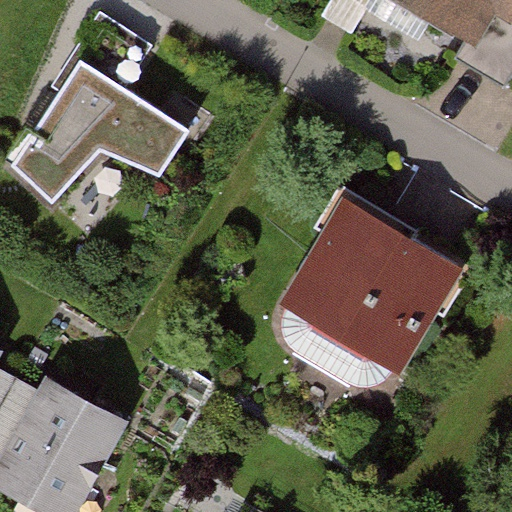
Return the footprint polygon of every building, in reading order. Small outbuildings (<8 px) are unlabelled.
[(511,0),(336,0),(327,16),(351,30),(369,0),(413,0),(471,34),(457,59),(507,89),(511,80),(511,0)] [(158,179),(195,123),(126,79),(152,40),(107,11),(12,164),(55,204),(101,154),(158,179)] [(466,248),(347,181),(278,303),(397,370),(466,248)] [(0,403),(24,356),(0,343),(0,403)] [(81,511),(133,411),(24,356),(0,403),(0,475),(71,511),(81,511)]
